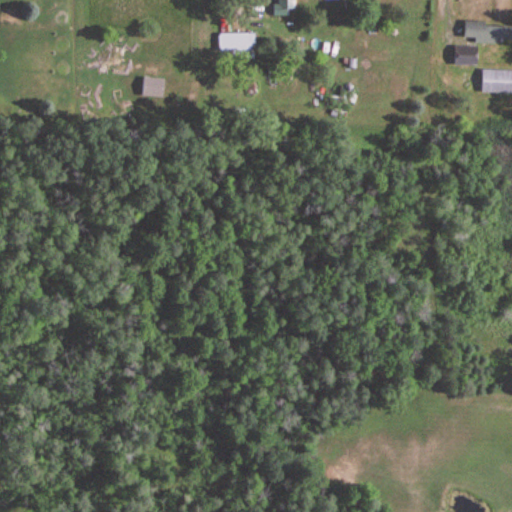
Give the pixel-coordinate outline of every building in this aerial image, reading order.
[(511,42),(511,24),(462,24),(462,42),(511,42)] [(217,34),(217,51),(253,51),(253,34),(217,34)] [(453,47),(453,64),(483,64),(483,47),(453,47)] [(511,70),(480,71),(480,94),(511,94),(511,70)] [(140,97),(162,97),(162,78),(140,78),(140,97)]
